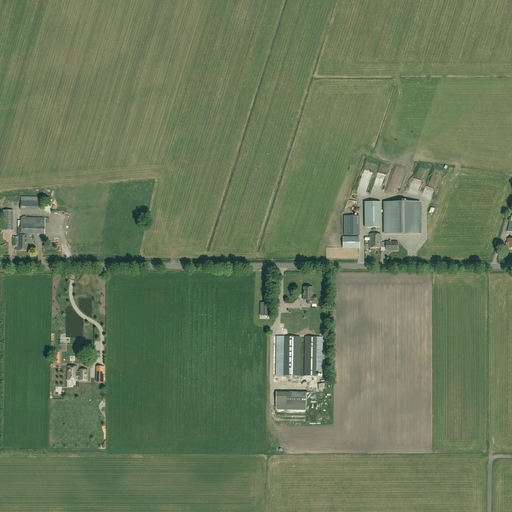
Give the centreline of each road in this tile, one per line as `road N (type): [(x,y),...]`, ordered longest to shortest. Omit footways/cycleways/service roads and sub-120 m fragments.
road 1 (unclassified): [(511,265),(0,266)]
road 2 (unknown): [(361,265),(360,205),(368,195),(423,201),(413,265)]
